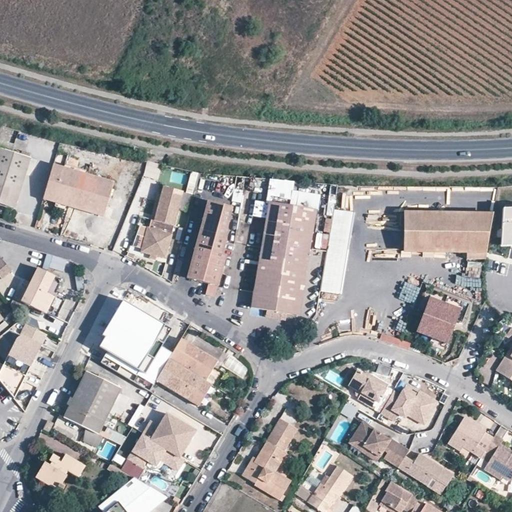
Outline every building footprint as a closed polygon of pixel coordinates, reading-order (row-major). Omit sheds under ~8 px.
[(0,200),(16,205),(30,155),(0,146),(0,200)] [(115,169),(140,174),(147,161),(118,155),(115,169)] [(56,203),(68,206),(103,216),(112,182),(52,165),(42,199),(56,203)] [(165,260),(182,193),(162,188),(153,223),(149,222),(147,231),(146,231),(140,254),(165,260)] [(275,202),(318,209),(320,195),(277,188),(275,202)] [(269,202),(251,308),(298,316),(316,210),(269,202)] [(67,211),(68,206),(56,203),(55,207),(64,210),(67,211)] [(207,203),(188,282),(220,290),(227,260),(223,258),(227,243),(223,243),(231,209),(207,203)] [(511,206),(504,207),(501,246),(511,246),(511,206)] [(354,215),(334,212),(320,292),(340,295),(354,215)] [(475,255),(487,255),(490,233),(493,214),(404,212),(403,252),(439,253),(468,254),(475,255)] [(487,263),(487,255),(475,255),(468,254),(468,262),(487,263)] [(63,272),(66,259),(46,255),(43,268),(63,272)] [(3,262),(0,264),(0,277),(1,279),(11,271),(3,262)] [(24,302),(45,312),(62,279),(37,267),(30,283),(25,280),(23,285),(20,284),(13,296),(9,304),(11,308),(19,312),(24,302)] [(460,309),(429,298),(416,333),(447,344),(460,309)] [(101,365),(149,394),(157,381),(169,360),(172,355),(161,349),(171,331),(123,303),(102,338),(105,340),(99,350),(107,354),(101,365)] [(26,325),(20,336),(39,346),(45,335),(26,325)] [(0,381),(13,398),(39,346),(20,336),(15,339),(3,365),(0,363),(0,381)] [(172,355),(169,360),(206,382),(218,363),(181,341),(172,355)] [(511,347),(497,370),(511,380),(511,347)] [(19,389),(31,395),(50,359),(38,353),(19,389)] [(169,360),(157,381),(197,406),(210,384),(206,382),(169,360)] [(384,409),(394,391),(388,387),(389,385),(374,377),(372,381),(365,377),(364,373),(357,370),(348,386),(361,393),(358,398),(366,402),(370,401),(377,405),(384,409)] [(367,372),(364,373),(365,377),(372,381),(374,377),(367,372)] [(64,420),(97,436),(120,391),(87,374),(64,420)] [(406,387),(404,390),(417,397),(419,394),(406,387)] [(424,422),(436,400),(420,391),(419,394),(417,397),(404,390),(401,395),(394,391),(384,409),(382,413),(396,421),(400,414),(406,417),(408,413),(424,422)] [(375,410),(377,405),(370,401),(366,402),(358,398),(357,400),(375,410)] [(21,408),(14,399),(5,406),(12,415),(21,408)] [(438,402),(436,400),(424,422),(426,423),(438,402)] [(347,401),(343,410),(354,417),(359,408),(347,401)] [(139,403),(129,425),(141,431),(151,409),(139,403)] [(12,415),(5,406),(0,409),(0,414),(9,426),(16,420),(12,415)] [(464,430),(457,433),(452,440),(458,445),(464,448),(467,444),(475,448),(483,454),(493,439),(485,434),(488,430),(487,424),(473,415),(468,416),(463,423),(467,425),(464,430)] [(175,458),(191,431),(167,417),(160,429),(151,443),(175,458)] [(280,418),(267,439),(268,440),(285,450),(298,428),(280,418)] [(51,435),(54,430),(56,425),(47,421),(42,431),(51,435)] [(463,423),(457,433),(464,430),(467,425),(463,423)] [(180,460),(175,458),(151,443),(160,429),(151,424),(128,463),(146,473),(150,466),(157,470),(161,464),(179,474),(185,463),(181,461),(180,460)] [(399,467),(406,456),(410,450),(397,442),(396,444),(394,447),(387,443),(388,440),(362,424),(353,438),(364,445),(363,447),(368,449),(366,453),(378,460),(385,450),(388,452),(385,458),(399,467)] [(496,435),(488,430),(485,434),(493,439),(496,435)] [(196,434),(191,431),(175,458),(180,460),(181,461),(196,434)] [(511,453),(500,445),(502,442),(505,438),(498,433),(496,435),(493,439),(483,454),(491,459),(487,466),(502,476),(504,472),(511,477),(511,453)] [(350,444),(366,453),(368,449),(363,447),(364,445),(353,438),(350,444)] [(255,461),(252,459),(243,474),(256,482),(255,484),(279,499),(289,482),(273,473),(273,470),(285,450),(268,440),(257,458),(255,461)] [(511,448),(502,442),(500,445),(511,453),(511,448)] [(415,461),(406,456),(399,467),(427,485),(433,477),(446,486),(454,474),(430,459),(429,460),(419,454),(415,461)] [(63,489),(64,487),(69,478),(68,477),(70,473),(81,480),(87,469),(67,457),(64,461),(63,464),(59,462),(61,459),(55,456),(51,462),(56,465),(54,468),(49,465),(41,480),(49,485),(50,482),(63,489)] [(336,494),(339,496),(353,476),(337,466),(324,486),(321,483),(308,502),(322,511),(326,511),(330,506),(328,505),(335,494),(336,494)] [(149,511),(166,498),(134,478),(100,506),(104,511),(149,511)] [(391,508),(398,511),(401,511),(403,509),(407,511),(410,511),(413,508),(415,505),(419,499),(391,481),(385,490),(388,492),(379,505),(389,511),(391,508)] [(71,491),(64,487),(63,489),(50,482),(49,485),(47,487),(66,498),(67,498),(70,492),(71,491)] [(306,501),(309,492),(302,488),(298,497),(306,501)] [(341,497),(339,496),(336,494),(335,494),(328,505),(330,506),(334,509),(341,497)] [(374,511),(378,505),(370,500),(365,509),(369,511),(374,511)] [(439,511),(426,503),(422,509),(419,511),(413,508),(410,511),(439,511)]
